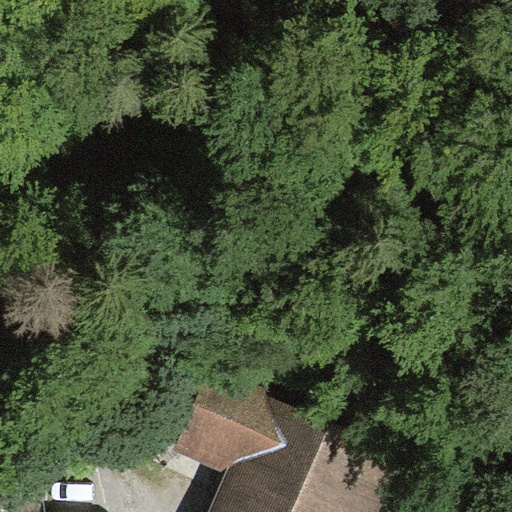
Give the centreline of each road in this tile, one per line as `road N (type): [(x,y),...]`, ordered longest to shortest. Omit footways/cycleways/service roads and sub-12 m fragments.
road 1 (track): [(0,310),(110,445),(125,511)]
road 2 (track): [(503,35),(454,32),(346,0)]
